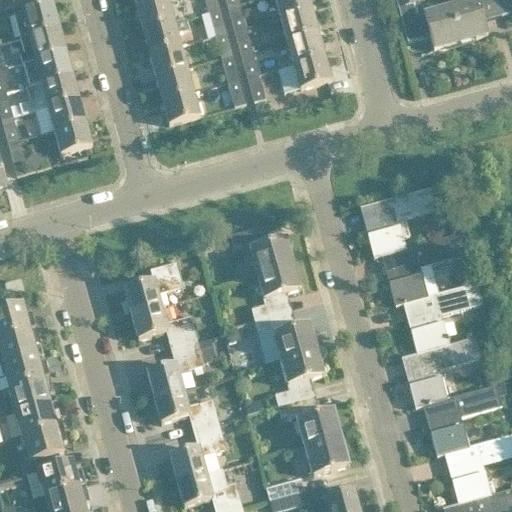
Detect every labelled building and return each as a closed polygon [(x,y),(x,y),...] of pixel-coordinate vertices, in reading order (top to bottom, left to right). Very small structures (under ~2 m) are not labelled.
[(0,14),(21,9),(18,0),(9,0),(0,2),(0,14)] [(45,2),(44,0),(18,0),(21,9),(45,2)] [(168,3),(166,0),(133,0),(137,12),(168,3)] [(221,14),(216,0),(203,0),(209,18),(221,14)] [(239,10),(236,0),(224,0),(228,13),(239,10)] [(311,15),(307,0),(274,0),(281,23),(311,15)] [(460,48),(450,11),(418,20),(412,0),(394,0),(407,46),(430,40),(434,55),(460,48)] [(483,26),(505,20),(499,0),(484,0),(485,2),(450,11),(460,48),(487,41),(483,26)] [(511,0),(499,0),(505,20),(511,17),(511,0)] [(174,27),(168,3),(137,12),(143,36),(174,27)] [(60,33),(53,9),(10,20),(17,44),(28,41),(60,33)] [(245,33),(239,10),(228,13),(234,36),(245,33)] [(227,37),(221,14),(209,18),(215,41),(227,37)] [(318,38),(311,15),(281,23),(287,47),(318,38)] [(181,50),(177,39),(189,36),(186,24),(174,27),(143,36),(150,59),(181,50)] [(66,56),(60,33),(28,41),(32,55),(20,59),(23,68),(66,56)] [(252,57),(245,33),(234,36),(240,60),(252,57)] [(233,61),(227,37),(215,41),(222,65),(233,61)] [(324,61),(318,38),(287,47),(294,71),(324,61)] [(187,74),(181,50),(150,59),(156,83),(187,74)] [(72,80),(66,56),(23,68),(29,92),(72,80)] [(258,80),(252,57),(240,60),(247,84),(258,80)] [(240,85),(233,61),(222,65),(228,88),(240,85)] [(331,86),(324,61),(294,71),(300,94),(331,86)] [(193,97),(187,74),(156,83),(162,106),(193,97)] [(79,104),(72,80),(29,92),(33,106),(23,108),(25,118),(48,112),(79,104)] [(265,104),(258,80),(247,84),(253,107),(265,104)] [(274,86),(278,110),(296,107),(292,83),(274,86)] [(246,109),(240,85),(228,88),(235,112),(246,109)] [(200,121),(193,97),(162,106),(169,130),(200,121)] [(13,121),(6,98),(0,99),(0,119),(1,124),(13,121)] [(85,127),(79,104),(48,112),(54,135),(85,127)] [(19,144),(13,121),(1,124),(8,149),(19,144)] [(92,151),(85,127),(54,135),(61,160),(92,151)] [(26,169),(19,144),(8,149),(14,172),(26,169)] [(441,190),(433,192),(439,214),(447,211),(441,190)] [(404,223),(439,214),(433,192),(360,213),(374,263),(382,261),(406,254),(403,244),(409,242),(404,223)] [(272,248),(270,241),(267,230),(231,240),(234,251),(248,247),(257,279),(293,269),(286,244),(272,248)] [(419,273),(460,261),(455,241),(406,254),(382,261),(396,311),(403,309),(428,303),(419,273)] [(164,298),(182,293),(176,268),(150,275),(153,286),(123,295),(130,320),(167,309),(164,298)] [(300,294),(293,269),(257,279),(266,310),(251,314),(255,325),(289,316),(285,298),(300,294)] [(24,298),(24,297),(22,287),(21,286),(19,285),(6,289),(5,289),(5,290),(4,290),(4,291),(4,292),(7,301),(7,302),(7,303),(8,303),(9,303),(23,300),(23,299),(24,298)] [(441,320),(479,309),(481,309),(476,289),(428,303),(403,309),(417,359),(449,350),(441,320)] [(25,318),(23,309),(0,315),(0,342),(36,333),(31,317),(25,318)] [(172,326),(167,309),(130,320),(137,345),(165,337),(170,354),(197,346),(190,321),(172,326)] [(310,329),(300,332),(294,333),(289,316),(255,325),(258,337),(272,333),(281,364),(317,355),(310,329)] [(40,349),(36,333),(0,342),(0,359),(2,369),(37,359),(34,350),(40,349)] [(439,375),(479,364),(480,363),(475,342),(449,350),(417,359),(401,363),(415,414),(423,412),(447,404),(439,375)] [(204,371),(197,346),(170,354),(174,370),(146,378),(154,404),(183,395),(179,378),(204,371)] [(324,380),(317,355),(281,364),(289,395),(275,399),(278,411),(313,401),(308,384),(324,380)] [(39,367),(37,359),(2,369),(9,392),(49,382),(44,365),(39,367)] [(53,397),(49,382),(9,392),(16,417),(50,408),(48,399),(53,397)] [(460,423),(479,418),(501,411),(496,391),(447,404),(423,412),(437,462),(444,460),(468,452),(460,423)] [(188,413),(184,396),(183,395),(154,404),(160,429),(188,421),(193,437),(219,430),(213,406),(188,413)] [(318,419),(316,413),(313,401),(278,411),(281,422),(296,418),(305,451),(340,441),(333,415),(318,419)] [(52,416),(50,408),(16,417),(22,441),(63,430),(58,414),(52,416)] [(67,446),(63,430),(22,441),(29,466),(35,464),(38,476),(61,470),(58,458),(63,456),(61,448),(67,446)] [(226,456),(219,430),(193,437),(198,454),(170,462),(177,488),(206,479),(202,462),(226,456)] [(481,471),(511,461),(511,439),(468,452),(444,460),(458,509),(479,503),(489,500),(481,471)] [(349,471),(340,441),(305,451),(313,481),(349,471)] [(72,466),(61,470),(38,476),(27,479),(34,503),(85,489),(81,474),(75,475),(72,466)] [(227,492),(222,475),(222,474),(206,479),(177,488),(183,511),(211,504),(213,511),(241,511),(236,490),(227,492)] [(0,494),(25,487),(23,480),(0,486),(0,494)] [(269,507),(301,497),(304,496),(301,484),(266,494),(269,507)] [(90,505),(85,489),(34,503),(36,511),(85,511),(84,507),(90,505)] [(511,511),(511,493),(489,500),(479,503),(458,509),(447,511),(511,511)] [(355,496),(355,495),(308,508),(308,509),(311,508),(311,511),(358,511),(354,496),(355,496)] [(295,511),(304,510),(302,500),(301,497),(269,507),(270,511),(295,511)]
